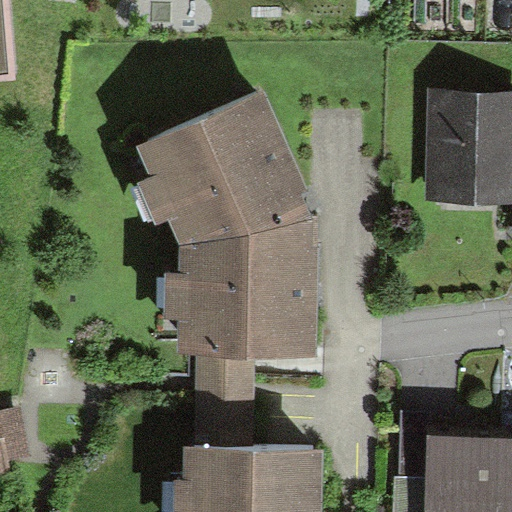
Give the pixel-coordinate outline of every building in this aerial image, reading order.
[(0,0),(0,73),(22,72),(16,0),(0,0)] [(256,329),(317,330),(319,219),(314,219),(314,191),(303,167),(309,164),(265,65),(139,121),(184,221),(182,327),(197,328),(256,329)] [(511,80),(427,79),(426,193),(511,193),(511,80)] [(256,329),(197,328),(196,393),(255,393),(256,329)] [(255,393),(196,393),(196,421),(254,422),(255,393)] [(0,399),(0,463),(12,462),(10,452),(32,448),(22,397),(0,401),(0,399)] [(429,465),(427,511),(511,511),(511,416),(429,414),(430,404),(404,403),(402,465),(429,465)] [(323,511),(325,423),(254,422),(196,421),(186,421),(184,511),(323,511)]
